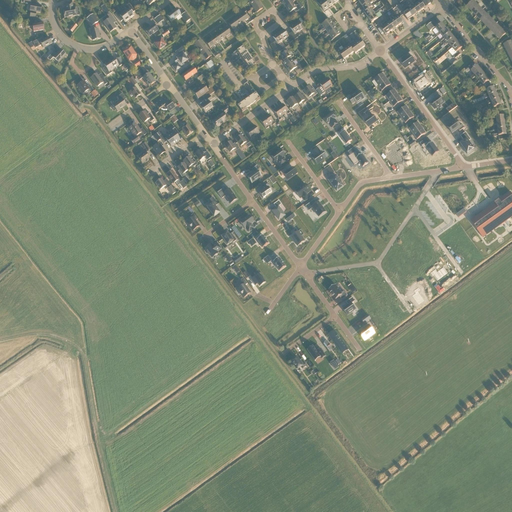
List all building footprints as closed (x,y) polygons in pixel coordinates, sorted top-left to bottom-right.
[(156,0),(147,0),(145,1),(149,6),(146,8),(148,10),(153,7),(151,4),(157,0),(156,0)] [(314,0),(316,1),(318,4),(324,12),(329,8),(323,0),(320,3),(317,0),(314,0)] [(371,0),(369,2),(362,7),(366,12),(373,7),(372,7),(370,4),(373,2),(371,0)] [(414,0),(414,1),(421,11),(424,9),(426,8),(420,0),(418,0),(417,1),(416,0),(414,0)] [(467,6),(471,11),(478,5),(473,0),(470,3),(467,6)] [(418,13),(421,11),(414,1),(411,2),(414,6),(412,7),(417,15),(419,14),(418,13)] [(75,8),(73,8),(72,2),(65,4),(66,10),(63,10),(64,18),(76,16),(75,8)] [(40,13),(41,6),(35,5),(35,4),(31,3),(30,11),(31,11),(30,18),(35,19),(36,12),(40,13)] [(259,3),(253,7),(257,13),(262,9),(259,3)] [(293,3),(286,8),(289,13),(294,10),(295,13),(303,7),(300,4),(299,5),(299,4),(295,6),(293,3)] [(124,12),(129,19),(134,15),(132,13),(135,11),(129,4),(124,7),(126,10),(124,12)] [(374,13),(372,10),(377,7),(375,5),(372,7),(373,7),(366,12),(364,13),(368,18),(374,13)] [(407,5),(405,7),(412,17),(415,15),(416,16),(417,15),(412,7),(410,9),(407,5)] [(476,16),(482,10),(478,5),(471,11),(476,16)] [(412,17),(405,7),(403,8),(405,12),(403,14),(408,21),(410,20),(409,19),(412,17)] [(176,9),(167,16),(172,21),(180,14),(176,9)] [(481,21),(487,14),(482,10),(476,16),(481,21)] [(125,22),(129,19),(124,12),(121,14),(119,11),(115,15),(120,22),(123,20),(125,22)] [(377,11),(374,13),(368,18),(372,23),(378,19),(376,15),(379,13),(377,11)] [(389,13),(391,15),(399,26),(401,23),(402,24),(404,23),(398,16),(396,18),(393,14),(391,11),(389,13)] [(181,16),(186,23),(190,20),(185,13),(181,16)] [(244,13),(239,16),(243,22),(249,18),(244,13)] [(99,22),(93,14),(86,19),(91,27),(99,22)] [(109,19),(104,23),(110,33),(116,29),(112,23),(115,21),(110,14),(107,16),(109,19)] [(486,25),(492,19),(487,14),(481,21),(486,25)] [(155,19),(159,24),(163,20),(160,15),(155,19)] [(399,26),(391,15),(389,17),(392,21),(390,22),(395,30),(396,28),(399,26)] [(234,20),(238,26),(243,22),(239,16),(234,20)] [(325,30),(333,24),(329,19),(321,25),(324,28),(319,32),(320,34),(325,30)] [(496,24),(492,19),(486,25),(490,30),(496,24)] [(44,30),(42,23),(35,24),(34,20),(27,21),(28,27),(33,26),(34,32),(44,30)] [(238,26),(234,20),(228,24),(232,30),(238,26)] [(395,30),(390,22),(388,24),(385,20),(383,22),(390,32),(393,30),(393,31),(395,30)] [(290,34),(294,40),(298,37),(296,34),(303,29),(298,22),(289,28),(292,32),(290,34)] [(390,32),(383,22),(380,23),(383,27),(381,29),(380,28),(378,30),(381,34),(384,33),(386,36),(387,35),(387,34),(390,32)] [(435,27),(431,23),(426,27),(430,31),(435,27)] [(437,37),(440,34),(446,28),(442,23),(436,29),(439,32),(436,35),(437,37)] [(73,33),(78,26),(74,24),(72,27),(71,26),(69,30),(73,33)] [(158,30),(154,24),(145,31),(149,37),(158,30)] [(329,35),(336,29),(333,24),(325,30),(328,33),(325,35),(326,37),(329,35)] [(495,35),(501,29),(496,24),(490,30),(495,35)] [(221,31),(225,37),(231,33),(226,27),(221,31)] [(444,38),(450,33),(446,28),(440,34),(443,37),(440,40),(441,42),(444,39),(444,38)] [(98,29),(90,31),(92,41),(100,39),(98,29)] [(340,34),(336,29),(329,35),(331,38),(328,40),(330,42),(333,40),(332,39),(340,34)] [(506,33),(501,29),(495,35),(500,40),(506,33)] [(294,40),(290,34),(287,36),(283,30),(278,34),(283,41),(286,38),(290,43),(294,40)] [(216,35),(220,41),(225,37),(221,31),(216,35)] [(418,39),(422,37),(418,31),(414,34),(418,39)] [(444,38),(444,39),(447,42),(443,45),(445,47),(448,44),(448,43),(454,38),(450,33),(444,38)] [(283,41),(278,34),(273,37),(276,42),(273,43),(277,49),(281,47),(279,43),(283,41)] [(211,39),(215,44),(220,41),(216,35),(211,39)] [(42,37),(36,40),(33,42),(36,48),(41,45),(43,48),(52,43),(49,37),(43,40),(42,37)] [(166,45),(161,38),(154,43),(159,50),(166,45)] [(452,48),(458,43),(454,38),(448,43),(448,44),(451,47),(447,50),(449,51),(452,49),(452,48)] [(215,44),(211,39),(205,42),(210,48),(215,44)] [(356,44),(361,50),(366,46),(361,40),(358,42),(355,39),(354,41),(356,44)] [(198,50),(204,45),(200,40),(194,44),(198,50)] [(506,51),(511,47),(511,42),(511,41),(503,45),(506,51)] [(356,44),(353,46),(351,43),(349,45),(350,46),(354,52),(356,54),(361,50),(356,44)] [(462,48),(458,43),(452,48),(452,49),(449,51),(451,54),(453,56),(455,59),(458,56),(460,54),(458,51),(462,48)] [(202,55),(208,51),(204,45),(198,50),(202,55)] [(349,56),(354,52),(350,46),(346,48),(344,45),(342,47),(345,50),(349,56)] [(239,56),(246,51),(245,51),(246,49),(244,46),(233,54),(234,56),(238,53),(239,56)] [(280,56),(283,61),(284,61),(292,55),(293,55),(290,51),(291,50),(288,46),(282,50),(284,53),(280,56)] [(349,56),(345,50),(342,47),(342,46),(339,49),(337,50),(341,56),(344,60),(349,56)] [(136,55),(134,51),(132,51),(129,47),(127,47),(124,49),(123,52),(129,60),(132,61),(135,59),(136,55)] [(55,55),(52,53),(47,58),(50,61),(53,58),(58,63),(66,55),(60,50),(55,55)] [(208,51),(202,55),(201,56),(204,60),(205,59),(206,60),(211,56),(208,51)] [(246,51),(239,56),(241,59),(237,61),(239,63),(249,56),(246,51)] [(183,53),(176,58),(178,60),(175,62),(176,64),(172,67),(176,73),(182,69),(180,67),(182,66),(184,65),(183,64),(188,60),(183,53)] [(405,59),(398,64),(403,70),(412,63),(410,59),(412,58),(408,53),(404,57),(405,59)] [(285,67),(293,62),(290,59),(293,56),(292,55),(284,61),(283,61),(282,62),(285,67)] [(249,56),(239,63),(240,65),(243,62),(245,65),(252,60),(249,56)] [(108,61),(114,69),(118,66),(119,67),(122,65),(117,59),(115,61),(113,58),(108,61)] [(212,60),(206,64),(209,69),(215,66),(212,60)] [(254,60),(252,60),(245,65),(247,67),(244,69),(245,71),(256,64),(254,60)] [(114,69),(108,61),(104,64),(105,67),(102,69),(107,76),(112,72),(111,71),(114,69)] [(293,62),(285,67),(289,73),(294,70),(297,75),(303,70),(299,64),(296,66),(293,62)] [(471,77),(472,79),(476,76),(475,76),(481,71),(477,66),(471,71),(474,75),(471,77)] [(182,76),(189,85),(193,82),(190,78),(197,73),(193,68),(182,76)] [(155,82),(149,73),(146,76),(141,69),(133,75),(135,78),(137,77),(139,81),(143,78),(149,87),(155,82)] [(479,80),(485,75),(481,71),(475,76),(476,76),(478,79),(475,82),(476,84),(480,81),(479,80)] [(104,79),(101,80),(97,74),(91,78),(97,87),(103,83),(104,85),(107,83),(104,79)] [(378,85),(387,79),(383,74),(374,80),(378,85)] [(489,80),(485,75),(479,80),(480,81),(482,84),(479,87),(480,89),(484,86),(483,85),(484,84),(486,87),(490,84),(488,81),(489,80)] [(424,76),(416,83),(420,89),(428,82),(424,76)] [(326,78),(319,84),(321,87),(325,92),(329,89),(332,86),(326,78)] [(387,79),(378,85),(382,91),(391,85),(387,79)] [(83,81),(77,86),(83,94),(87,91),(89,93),(93,90),(89,85),(87,86),(83,81)] [(196,88),(193,90),(194,92),(198,99),(201,97),(206,94),(208,97),(210,96),(212,94),(215,92),(211,87),(207,90),(204,87),(203,85),(200,87),(197,89),(196,88)] [(311,90),(309,87),(304,91),(309,97),(312,95),(313,97),(317,94),(313,88),(311,90)] [(485,99),(489,97),(489,96),(496,93),(494,87),(486,90),(488,95),(477,100),(478,102),(485,99)] [(135,88),(128,93),(131,97),(133,95),(135,99),(140,95),(135,88)] [(250,95),(255,102),(257,102),(260,100),(252,89),(250,90),(253,94),(251,95),(250,95)] [(390,101),(398,95),(394,90),(386,96),(390,101)] [(352,98),(349,100),(353,105),(356,103),(357,104),(365,99),(360,91),(352,97),(352,98)] [(126,99),(122,93),(117,97),(119,101),(113,105),(117,112),(126,105),(123,101),(126,99)] [(491,102),(499,99),(496,93),(489,96),(489,97),(491,101),(487,102),(488,105),(492,103),(491,102)] [(207,102),(201,107),(205,113),(207,112),(209,114),(216,109),(214,107),(213,107),(209,102),(215,98),(212,94),(210,96),(208,97),(205,100),(207,102)] [(243,95),(251,105),(255,102),(250,95),(247,97),(245,94),(243,95)] [(299,94),(292,98),(295,101),(296,101),(298,104),(299,104),(302,102),(303,104),(308,101),(303,95),(301,97),(299,94)] [(246,108),(251,105),(243,95),(242,96),(244,99),(241,101),(242,102),(246,108)] [(398,95),(390,101),(394,107),(402,101),(398,95)] [(438,102),(432,106),(437,112),(446,105),(442,99),(443,99),(441,96),(436,100),(438,102)] [(295,101),(292,98),(292,97),(287,101),(291,108),(289,109),(291,111),(293,110),(292,108),(298,104),(296,101),(295,101)] [(501,104),(499,99),(491,102),(492,103),(493,106),(489,108),(490,110),(494,108),(501,104)] [(170,113),(176,109),(172,103),(171,104),(171,103),(169,104),(169,103),(168,102),(166,101),(165,101),(163,101),(162,102),(161,100),(155,104),(159,110),(161,108),(162,109),(163,110),(165,110),(166,109),(167,109),(170,113)] [(246,110),(246,108),(242,102),(239,104),(237,100),(235,102),(242,113),(246,110)] [(278,108),(283,115),(286,113),(287,115),(290,113),(289,111),(288,112),(282,104),(278,108)] [(402,118),(410,111),(406,106),(398,112),(402,118)] [(283,115),(278,108),(273,111),(278,118),(277,119),(279,121),(281,119),(280,117),(283,115)] [(410,111),(402,118),(405,123),(414,117),(410,111)] [(147,115),(145,112),(139,115),(144,122),(148,120),(150,123),(154,120),(149,113),(147,115)] [(337,124),(334,120),(336,118),(332,113),(323,119),(327,125),(329,124),(332,128),(337,124)] [(223,124),(223,125),(228,122),(222,114),(212,121),(215,125),(214,125),(215,127),(216,126),(217,128),(223,124)] [(264,118),(269,125),(272,123),(273,125),(276,123),(274,121),(273,122),(268,115),(264,118)] [(373,115),(364,121),(369,127),(377,121),(373,115)] [(178,121),(175,116),(170,119),(173,124),(178,121)] [(497,123),(505,122),(504,116),(496,117),(497,122),(492,123),(493,125),(497,124),(497,123)] [(269,125),(264,118),(260,121),(266,129),(269,127),(268,126),(269,125)] [(457,121),(448,127),(452,133),(458,129),(460,131),(465,128),(463,125),(461,127),(457,121)] [(413,134),(422,128),(418,122),(409,129),(413,134)] [(497,123),(497,124),(497,128),(493,129),(493,131),(498,130),(506,128),(505,122),(497,123)] [(135,124),(129,128),(133,134),(132,134),(135,137),(130,140),(133,144),(139,140),(137,136),(141,132),(144,136),(147,134),(142,127),(139,129),(135,124)] [(375,136),(379,142),(389,135),(385,129),(387,128),(385,124),(380,128),(382,131),(375,136)] [(182,129),(187,136),(193,132),(187,125),(182,129)] [(254,126),(250,129),(255,136),(260,133),(254,126)] [(170,135),(176,143),(180,140),(177,135),(179,133),(175,128),(173,130),(174,132),(170,135)] [(422,128),(413,134),(417,140),(426,133),(422,128)] [(498,130),(498,134),(494,135),(494,137),(498,137),(499,140),(505,139),(507,138),(506,128),(498,130)] [(255,136),(250,129),(246,132),(251,139),(255,136)] [(345,131),(339,135),(346,145),(352,141),(345,131)] [(161,140),(157,133),(153,136),(157,142),(161,140)] [(315,137),(311,133),(302,140),(307,147),(313,142),(315,145),(322,141),(318,135),(315,137)] [(466,133),(461,136),(464,141),(461,144),(465,150),(467,155),(472,151),(472,150),(474,149),(469,142),(471,140),(466,133)] [(171,147),(176,143),(170,135),(167,137),(165,135),(164,136),(162,134),(159,136),(164,144),(167,141),(171,147)] [(244,144),(245,145),(246,145),(248,148),(252,146),(246,137),(243,139),(241,136),(235,139),(240,146),(244,144)] [(155,146),(152,148),(157,155),(159,156),(165,152),(164,150),(159,143),(158,144),(157,142),(155,144),(156,145),(155,146)] [(232,145),(230,142),(225,146),(230,152),(233,150),(234,152),(235,151),(239,149),(235,143),(232,145)] [(145,149),(148,152),(151,150),(145,143),(140,146),(143,150),(145,149)] [(392,151),(388,154),(395,163),(399,161),(399,162),(402,160),(401,159),(402,159),(396,151),(399,149),(395,144),(389,148),(392,151)] [(441,155),(434,145),(431,148),(429,145),(423,149),(426,152),(428,151),(435,160),(441,155)] [(316,156),(312,158),(317,164),(325,158),(321,152),(320,153),(317,149),(312,152),(313,153),(313,152),(314,154),(314,155),(315,155),(316,156)] [(207,152),(204,154),(200,150),(194,154),(201,163),(205,160),(206,161),(211,157),(207,152)] [(281,166),(286,162),(283,158),(285,156),(280,150),(271,156),(276,163),(277,162),(281,166)] [(146,153),(144,154),(142,151),(136,155),(142,164),(150,158),(146,153)] [(368,163),(362,154),(359,157),(355,152),(348,157),(355,165),(359,162),(363,167),(368,163)] [(185,166),(187,169),(192,166),(193,167),(197,164),(194,159),(191,161),(188,157),(183,161),(184,163),(186,165),(185,166)] [(188,170),(187,169),(185,166),(186,165),(184,163),(178,167),(180,170),(178,172),(182,178),(186,175),(185,173),(188,170)] [(254,172),(247,177),(252,183),(261,177),(256,171),(259,169),(257,166),(252,170),(254,172)] [(285,168),(279,173),(282,176),(284,174),(288,180),(297,173),(293,167),(287,171),(285,168)] [(172,170),(166,175),(173,184),(175,182),(178,186),(181,190),(182,188),(183,189),(186,187),(182,181),(180,182),(180,181),(179,180),(172,170)] [(336,175),(328,181),(336,192),(343,186),(336,175)] [(166,180),(163,182),(160,179),(155,183),(160,190),(164,187),(166,189),(171,186),(166,180)] [(271,188),(268,183),(263,187),(265,189),(259,193),(263,199),(271,193),(269,189),(271,188)] [(305,184),(295,192),(300,199),(302,197),(305,201),(310,198),(307,194),(310,191),(305,184)] [(176,193),(171,186),(167,189),(172,195),(176,193)] [(223,189),(217,193),(222,199),(225,197),(230,204),(237,199),(229,189),(225,192),(223,189)] [(471,220),(470,221),(482,237),(500,224),(501,225),(507,221),(506,220),(511,215),(511,194),(510,192),(501,199),(495,203),(496,205),(488,210),(487,209),(484,211),(478,216),(471,220)] [(212,203),(206,207),(214,217),(219,213),(215,207),(218,205),(213,197),(209,200),(212,203)] [(276,208),(272,211),(278,220),(285,216),(278,206),(281,204),(278,201),(273,204),(276,208)] [(311,203),(306,207),(309,211),(312,208),(319,217),(325,212),(318,202),(313,205),(311,203)] [(464,209),(456,214),(459,218),(467,212),(464,209)] [(191,216),(193,218),(186,222),(193,231),(199,226),(195,221),(198,219),(194,214),(191,216)] [(253,222),(249,216),(240,222),(245,228),(248,232),(254,228),(252,225),(251,226),(250,224),(253,222)] [(298,232),(291,237),(297,246),(304,241),(298,232)] [(222,236),(221,237),(227,245),(232,241),(233,242),(233,243),(236,241),(236,240),(231,234),(229,235),(227,233),(224,235),(224,234),(222,236)] [(263,235),(256,240),(262,248),(269,243),(263,235)] [(209,243),(203,247),(209,257),(215,252),(214,250),(218,247),(214,242),(210,245),(209,243)] [(388,263),(394,271),(405,263),(400,255),(388,263)] [(279,258),(272,262),(279,271),(285,267),(279,258)] [(437,272),(432,275),(434,278),(435,278),(439,283),(449,276),(445,270),(439,274),(437,272)] [(369,273),(362,278),(369,287),(375,282),(369,273)] [(411,277),(408,273),(399,279),(404,285),(409,281),(411,284),(418,279),(414,274),(411,277)] [(254,279),(251,280),(255,286),(257,284),(259,286),(265,282),(259,274),(254,278),(254,279)] [(250,293),(245,286),(248,284),(244,278),(240,280),(242,283),(240,284),(242,286),(237,289),(244,298),(250,293)] [(335,285),(329,290),(336,299),(339,297),(342,300),(348,296),(344,291),(341,293),(335,285)] [(415,293),(412,296),(418,305),(425,301),(418,292),(421,290),(419,288),(414,291),(415,293)] [(388,300),(383,293),(373,300),(378,306),(388,300)] [(349,305),(343,309),(347,315),(356,309),(352,304),(352,303),(355,301),(352,298),(346,302),(347,303),(349,305),(348,305),(349,305)] [(402,319),(397,312),(388,319),(393,325),(402,319)] [(368,315),(362,320),(365,324),(371,319),(368,315)] [(364,331),(360,333),(365,340),(374,333),(369,327),(366,329),(365,328),(363,330),(364,331)] [(332,333),(329,336),(341,352),(346,348),(340,339),(338,336),(334,331),(332,332),(332,333)] [(307,350),(315,361),(316,361),(315,360),(320,357),(322,359),(326,356),(321,348),(320,348),(320,349),(317,351),(313,346),(309,349),(308,350),(307,350)] [(302,359),(300,361),(297,357),(295,359),(294,358),(291,360),(292,361),(291,361),(297,370),(303,366),(305,368),(307,366),(302,359)]
